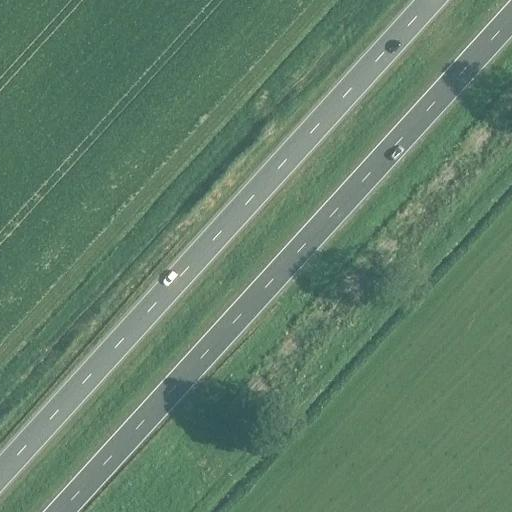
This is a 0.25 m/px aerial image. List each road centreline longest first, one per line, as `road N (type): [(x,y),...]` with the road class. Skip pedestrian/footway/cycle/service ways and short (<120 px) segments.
road 1 (trunk): [(52,511),(511,8)]
road 2 (trunk): [(436,0),(0,478)]
